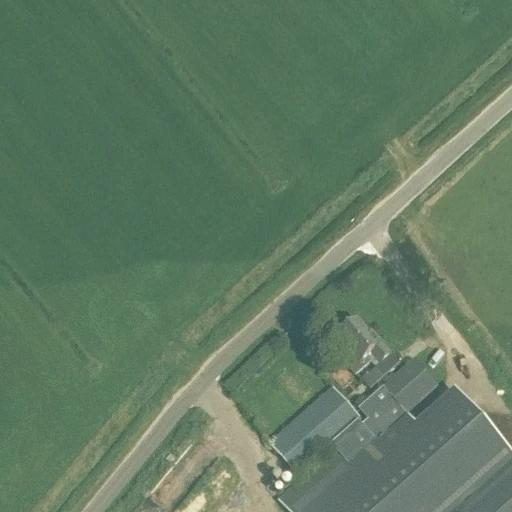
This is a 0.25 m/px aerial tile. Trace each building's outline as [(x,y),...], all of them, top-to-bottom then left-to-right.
[(340,342),(361,367),(368,361),(377,371),(393,358),(374,335),(371,337),(360,325),(351,332),(348,332),(342,336),(343,340),(340,342)] [(269,347),(258,357),(260,359),(227,389),(265,431),(309,391),(269,347)] [(331,448),(362,422),(334,390),(269,447),(296,479),(331,448)] [(414,424),(385,391),(359,413),(372,429),(367,433),(391,462),(422,436),(413,425),(414,424)] [(362,422),(331,448),(335,453),(278,504),(285,511),(457,511),(511,465),(511,454),(465,399),(422,436),(391,462),(367,433),(361,427),(364,424),(362,422)] [(511,511),(511,465),(457,511),(511,511)]
